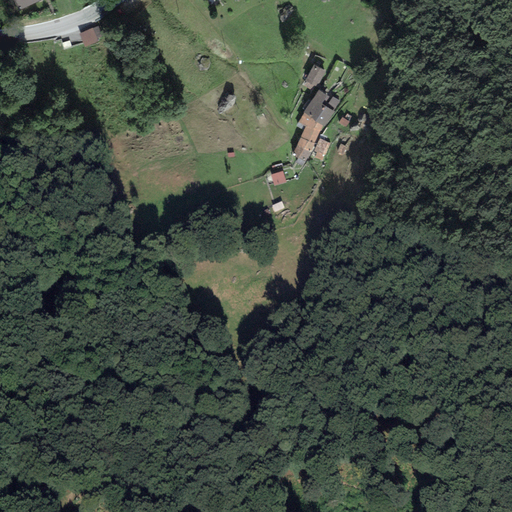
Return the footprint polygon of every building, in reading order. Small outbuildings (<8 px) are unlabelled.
[(13,0),(18,10),(40,0),(13,0)] [(98,26),(80,33),(86,48),(104,40),(98,26)] [(326,69),(313,62),(305,79),(318,85),(326,69)] [(340,101),(318,88),(303,110),(304,110),(323,124),(324,125),(340,101)] [(301,135),(314,141),(323,124),(304,110),(299,119),(306,124),(301,135)] [(314,141),(301,135),(297,142),(310,149),(314,141)] [(320,138),(311,156),(323,162),(332,144),(320,138)] [(302,164),(310,149),(297,142),(291,152),(298,156),(295,161),(302,164)] [(280,168),(269,170),(272,186),(283,184),(280,168)]
